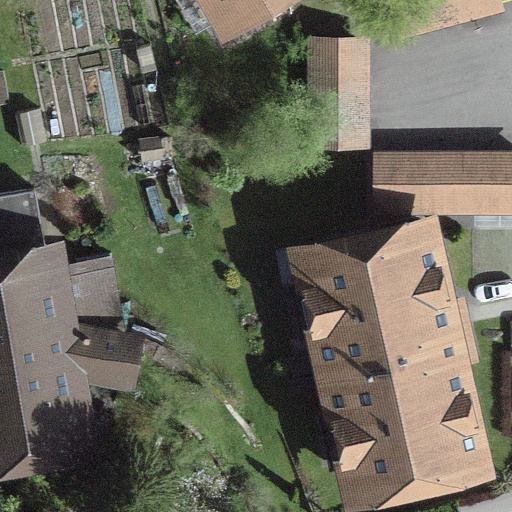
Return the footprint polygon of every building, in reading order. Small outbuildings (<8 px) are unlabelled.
[(215,0),(226,18),(256,0),(215,0)] [(395,0),(404,28),(496,4),(495,0),(395,0)] [(313,139),(363,139),(363,74),(357,74),(357,39),(313,40),(313,139)] [(376,205),(511,204),(511,154),(376,154),(376,205)] [(0,192),(0,449),(77,436),(64,365),(125,378),(133,338),(118,334),(106,264),(49,273),(34,187),(0,192)] [(303,262),(351,476),(394,467),(396,477),(480,458),(457,357),(464,356),(457,324),(450,325),(428,225),(344,243),(346,253),(303,262)]
